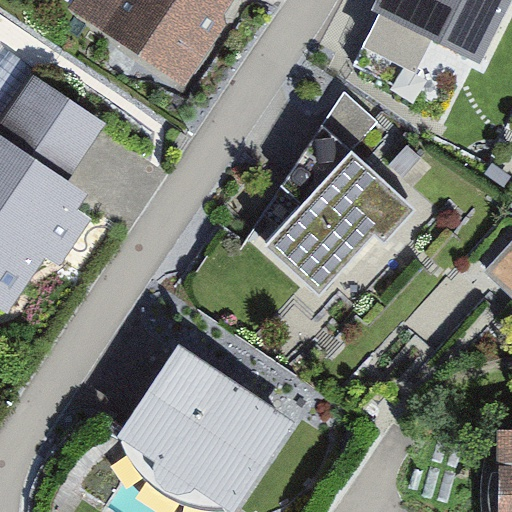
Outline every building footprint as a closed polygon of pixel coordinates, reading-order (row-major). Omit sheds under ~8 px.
[(235,0),(75,0),(71,6),(190,86),(230,27),(227,12),(235,0)] [(511,0),(376,0),(374,4),(382,8),(352,66),(436,108),(448,84),(465,92),(511,0)] [(0,305),(9,312),(47,257),(61,266),(96,215),(81,205),(91,191),(70,177),(108,122),(36,73),(0,125),(0,305)] [(384,242),(418,206),(324,118),(283,181),(301,201),(266,243),(320,294),(375,232),(384,242)] [(383,119),(361,148),(386,167),(408,138),(383,119)] [(511,240),(485,268),(511,294),(511,240)] [(295,419),(182,342),(121,430),(159,455),(154,461),(157,474),(167,484),(179,488),(190,487),(197,483),(234,508),(295,419)] [(511,511),(511,423),(501,424),(498,511),(511,511)]
